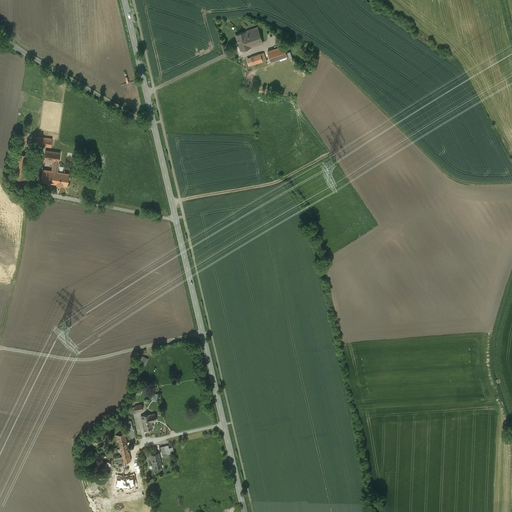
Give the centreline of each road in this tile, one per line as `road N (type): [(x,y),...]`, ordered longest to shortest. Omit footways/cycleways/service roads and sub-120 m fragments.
road 1 (track): [(171,200),(271,184),(392,121),(455,181),(511,184)]
road 2 (secondary): [(153,123),(202,334)]
road 3 (unclassified): [(0,348),(89,360),(202,334)]
road 4 (secondary): [(202,334),(244,511)]
road 5 (unclassified): [(153,123),(0,40)]
road 6 (track): [(0,338),(33,190)]
road 7 (secondary): [(124,0),(153,123)]
